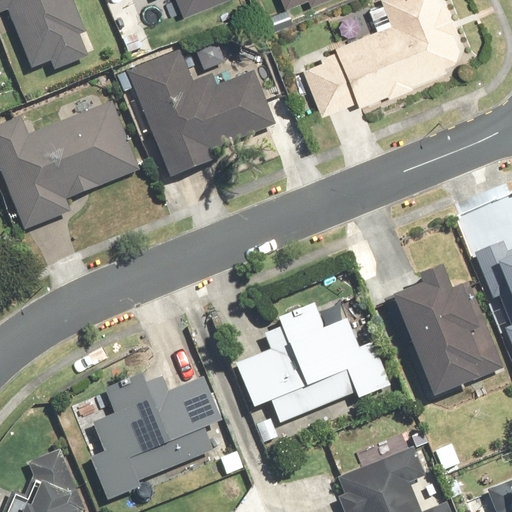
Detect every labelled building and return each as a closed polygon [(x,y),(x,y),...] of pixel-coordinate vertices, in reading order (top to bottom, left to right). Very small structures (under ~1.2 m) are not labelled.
[(0,0),(0,17),(11,13),(33,68),(57,59),(61,70),(88,59),(79,37),(86,34),(72,0),(0,0)] [(159,0),(160,1),(162,0),(179,0),(188,21),(236,2),(234,0),(159,0)] [(285,0),(288,8),(309,0),(311,0),(315,8),(336,0),(285,0)] [(309,70),(325,112),(361,98),(365,107),(446,76),(442,65),(458,59),(461,46),(443,0),(385,0),(384,1),(395,29),(340,50),(343,57),(309,70)] [(179,55),(131,74),(174,178),(216,161),(212,152),(278,125),(255,69),(216,85),(213,76),(191,85),(179,55)] [(25,117),(0,127),(0,160),(28,229),(73,212),(68,200),(140,171),(113,103),(32,135),(25,117)] [(472,255),(511,346),(511,251),(510,252),(497,244),(472,255)] [(388,296),(429,397),(502,368),(469,286),(453,292),(443,268),(423,276),(425,281),(388,296)] [(234,364),(253,415),(275,407),(283,429),(390,389),(374,346),(361,351),(344,306),(264,335),(270,351),(234,364)] [(93,457),(112,504),(221,461),(208,429),(225,422),(207,379),(171,393),(163,374),(109,395),(117,414),(94,424),(105,453),(93,457)] [(273,417),(256,421),(265,453),(282,448),(273,417)] [(452,441),(433,449),(444,474),(463,467),(452,441)] [(447,511),(444,504),(422,511),(415,511),(405,486),(420,479),(408,449),(331,479),(338,496),(331,499),(336,511),(447,511)] [(79,511),(56,450),(22,463),(26,472),(18,496),(5,492),(0,506),(0,511),(79,511)] [(497,511),(489,492),(467,501),(471,511),(497,511)]
